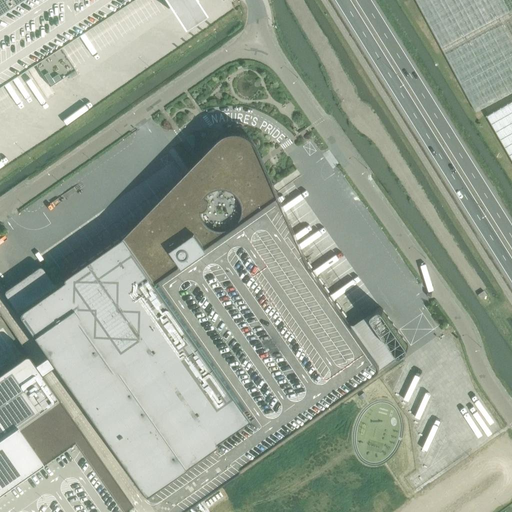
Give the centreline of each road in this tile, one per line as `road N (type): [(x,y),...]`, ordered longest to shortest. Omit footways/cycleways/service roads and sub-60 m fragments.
road 1 (unclassified): [(258,37),(462,326),(482,374),(511,415)]
road 2 (trunk): [(342,0),(511,272)]
road 3 (unclassified): [(0,213),(258,37)]
road 4 (trunk): [(511,236),(364,0)]
road 5 (unknown): [(0,152),(230,0)]
road 6 (unknown): [(0,299),(147,511)]
road 7 (unknown): [(344,376),(363,357),(266,222),(243,233)]
road 8 (unknown): [(195,266),(178,281),(178,292),(272,426)]
road 9 (unknown): [(313,173),(268,127),(244,115),(200,115),(152,135)]
road 10 (unknown): [(195,266),(295,410)]
road 11 (unknown): [(243,233),(344,376)]
road 12 (unknown): [(219,250),(320,392)]
road 13 (unknown): [(153,511),(272,426)]
